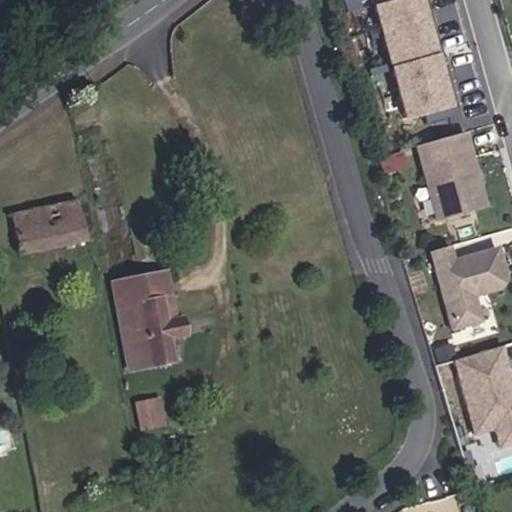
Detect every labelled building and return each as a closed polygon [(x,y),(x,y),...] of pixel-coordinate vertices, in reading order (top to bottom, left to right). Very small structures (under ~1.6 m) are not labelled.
[(484,207),(463,133),(416,147),(436,220),(484,207)] [(83,241),(75,202),(8,216),(17,255),(83,241)] [(472,297),(497,290),(504,279),(495,249),(458,260),(459,264),(452,266),(447,247),(428,253),(450,331),(479,322),(472,297)] [(169,299),(164,273),(111,283),(128,370),(171,362),(166,340),(163,322),(159,301),(169,299)] [(183,336),(179,319),(163,322),(166,340),(183,336)] [(511,390),(499,347),(452,362),(474,435),(494,429),(500,448),(511,444),(511,390)] [(159,394),(133,402),(143,432),(168,424),(159,394)]
